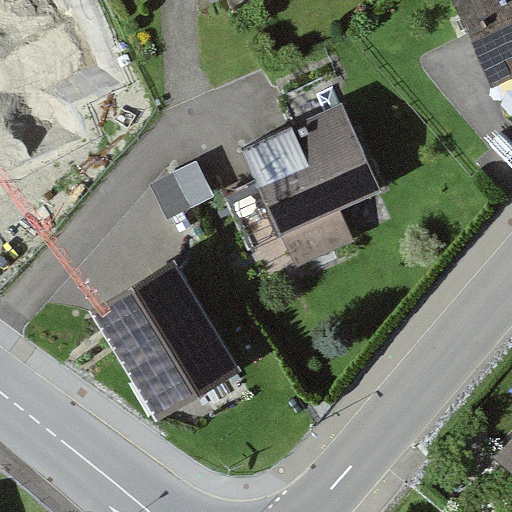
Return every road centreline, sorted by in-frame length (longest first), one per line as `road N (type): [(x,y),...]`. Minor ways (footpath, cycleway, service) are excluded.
road 1 (tertiary): [(311,511),(511,277)]
road 2 (residential): [(145,511),(0,392)]
